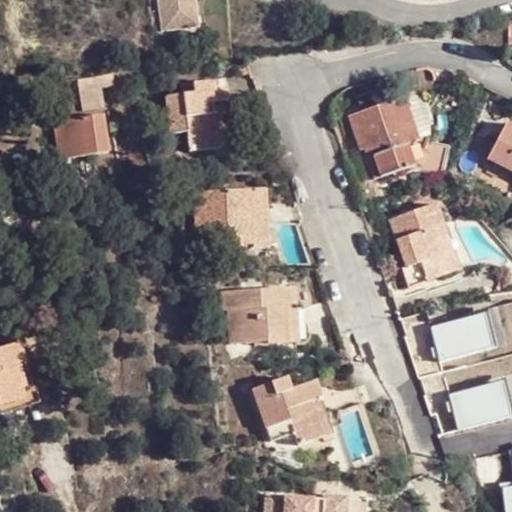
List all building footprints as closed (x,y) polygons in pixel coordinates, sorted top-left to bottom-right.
[(152,0),(158,34),(194,29),(189,0),(152,0)] [(115,77),(102,79),(104,91),(117,89),(115,77)] [(102,79),(79,82),(83,113),(106,108),(104,91),(102,79)] [(180,96),(164,98),(169,136),(183,135),(186,154),(218,150),(214,117),(207,119),(206,107),(226,103),(224,83),(179,89),(180,96)] [(414,101),(355,118),(363,155),(369,153),(377,183),(423,171),(417,149),(427,145),(414,101)] [(69,123),(76,160),(110,155),(105,118),(69,123)] [(59,162),(76,160),(69,123),(54,125),(59,162)] [(511,129),(506,127),(488,161),(511,173),(511,129)] [(256,193),(258,251),(271,251),(270,192),(256,193)] [(230,253),(258,251),(256,193),(197,194),(199,241),(228,240),(230,253)] [(435,231),(444,228),(437,206),(391,221),(407,268),(402,270),(408,290),(429,283),(425,271),(445,263),(435,231)] [(448,226),(444,228),(435,231),(445,263),(425,271),(429,283),(463,271),(448,226)] [(265,350),(291,350),(291,313),(297,312),(297,293),(222,294),(222,316),(229,315),(231,347),(265,346),(265,350)] [(291,313),(291,350),(301,349),(305,345),(308,337),(308,331),(303,315),(297,312),(291,313)] [(0,350),(0,407),(30,399),(32,408),(48,403),(38,359),(31,360),(27,343),(0,350)] [(312,403),(323,399),(318,384),(296,392),(291,381),(255,393),(274,446),(297,437),(302,449),(337,437),(327,409),(315,413),(312,403)] [(30,399),(0,407),(0,425),(19,421),(17,414),(32,408),(30,399)] [(327,409),(323,399),(312,403),(315,413),(327,409)] [(346,511),(346,503),(325,503),(325,506),(267,507),(266,511),(346,511)]
